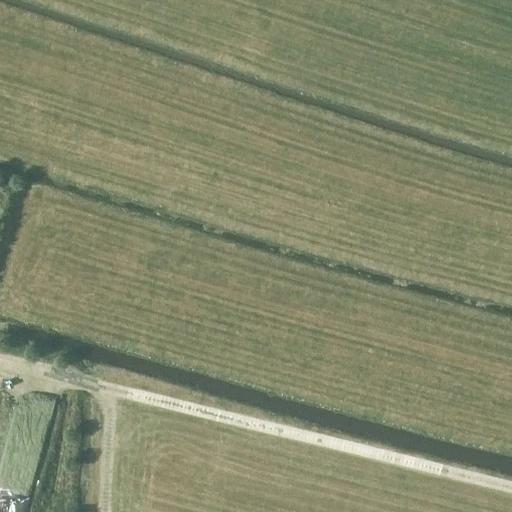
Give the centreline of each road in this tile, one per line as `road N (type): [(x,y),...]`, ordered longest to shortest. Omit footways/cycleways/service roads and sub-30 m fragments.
road 1 (track): [(106,387),(511,486)]
road 2 (track): [(103,511),(106,387)]
